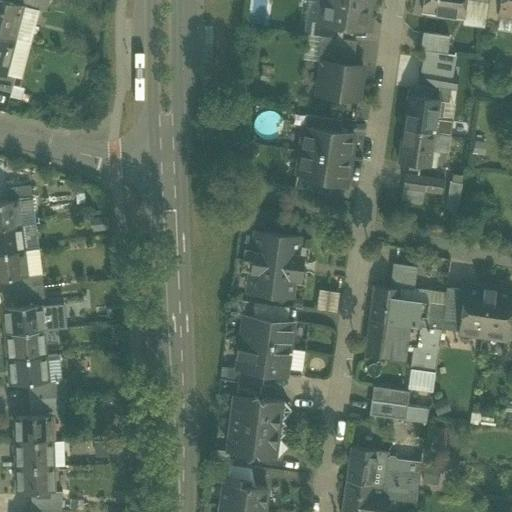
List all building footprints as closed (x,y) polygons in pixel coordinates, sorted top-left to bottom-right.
[(5,0),(0,0),(0,36),(15,40),(19,23),(17,22),(22,5),(22,4),(12,1),(5,0)] [(35,8),(37,0),(12,0),(12,1),(22,4),(22,5),(35,8)] [(305,34),(309,34),(311,21),(319,23),(322,0),(307,0),(303,33),(305,34)] [(368,19),(370,4),(342,0),(322,0),(319,23),(319,24),(343,27),(362,30),(364,19),(368,19)] [(422,0),(421,11),(462,18),(465,0),(422,0)] [(468,0),(465,0),(462,18),(462,25),(483,28),(487,3),(468,0)] [(487,0),(485,19),(497,20),(498,14),(499,0),(487,0)] [(511,0),(499,0),(498,14),(511,15),(511,0)] [(511,15),(498,14),(497,20),(496,31),(511,32),(511,15)] [(321,60),(332,62),(333,53),(353,56),(355,41),(341,39),(343,27),(319,24),(319,23),(311,21),(309,34),(320,36),(316,61),(321,61),(321,60)] [(419,50),(424,51),(448,54),(450,35),(427,32),(421,31),(419,50)] [(301,59),(316,61),(320,36),(309,34),(305,34),(301,59)] [(11,56),(15,40),(0,36),(0,72),(4,74),(9,55),(11,56)] [(456,55),(448,54),(424,51),(422,68),(443,71),(443,74),(453,75),(456,55)] [(316,94),(358,100),(362,66),(352,65),(353,56),(333,53),(332,62),(321,60),(321,61),(316,94)] [(441,74),(443,74),(443,71),(422,68),(420,84),(440,86),(441,74)] [(0,89),(10,92),(14,77),(4,74),(0,72),(0,89)] [(440,86),(457,89),(459,76),(453,75),(443,74),(441,74),(440,86)] [(496,76),(479,74),(476,93),(493,95),(496,76)] [(402,128),(435,133),(439,104),(439,100),(439,98),(407,94),(402,128)] [(455,102),(439,100),(439,104),(443,104),(441,118),(452,119),(455,102)] [(443,104),(439,104),(435,133),(450,135),(452,119),(441,118),(443,104)] [(304,126),(340,131),(341,119),(305,114),(304,126)] [(304,126),(300,150),(350,158),(353,133),(340,131),(304,126)] [(430,166),(431,160),(435,133),(402,128),(398,161),(430,166)] [(450,135),(435,133),(431,160),(435,161),(437,147),(448,149),(450,135)] [(487,144),(473,142),(471,154),(485,156),(487,144)] [(345,187),(350,158),(300,150),(297,174),(332,183),(345,187)] [(4,175),(6,187),(30,185),(28,172),(4,175)] [(294,186),(329,195),(332,183),(297,174),(294,186)] [(403,201),(423,204),(425,192),(427,192),(427,191),(426,190),(427,178),(406,175),(404,189),(403,201)] [(427,191),(443,193),(445,180),(427,178),(426,190),(427,191)] [(449,181),(445,207),(457,209),(461,183),(449,181)] [(6,187),(7,201),(16,199),(16,200),(32,198),(30,185),(6,187)] [(0,201),(0,227),(19,225),(16,200),(16,199),(7,201),(0,201)] [(0,252),(22,250),(19,225),(0,227),(0,252)] [(247,289),(290,295),(292,285),(293,276),(296,276),(300,272),(301,261),(298,256),(296,256),(297,247),(298,237),(255,231),(247,289)] [(324,254),(347,258),(351,235),(327,231),(324,254)] [(22,250),(25,276),(41,274),(38,248),(22,250)] [(25,276),(22,250),(0,252),(0,278),(13,277),(25,276)] [(400,291),(413,293),(414,287),(417,265),(388,261),(384,289),(400,291)] [(42,286),(41,274),(25,276),(13,277),(14,289),(42,286)] [(457,332),(482,335),(489,285),(479,284),(475,287),(464,285),(464,289),(460,314),(457,332)] [(498,286),(489,285),(482,335),(506,339),(508,326),(511,304),(511,295),(511,292),(501,291),(498,286)] [(14,289),(17,306),(40,304),(40,305),(43,304),(42,286),(14,289)] [(368,318),(395,322),(398,300),(400,291),(384,289),(372,287),(368,318)] [(445,292),(414,287),(413,293),(400,291),(398,300),(417,302),(443,306),(445,292)] [(443,312),(460,314),(464,289),(446,287),(445,292),(443,306),(443,312)] [(315,311),(339,314),(342,292),(318,289),(315,311)] [(417,302),(398,300),(395,322),(427,327),(428,317),(429,310),(416,308),(417,302)] [(244,314),(277,318),(279,306),(246,301),(244,314)] [(43,304),(40,305),(42,330),(65,328),(63,302),(43,304)] [(443,306),(417,302),(416,308),(429,310),(428,317),(441,319),(443,312),(443,306)] [(4,307),(6,333),(42,330),(40,305),(40,304),(17,306),(16,306),(4,307)] [(440,329),(441,329),(457,332),(460,314),(443,312),(441,319),(440,329)] [(244,314),(241,341),(237,368),(239,369),(258,371),(284,375),(288,348),(292,320),(277,318),(244,314)] [(427,327),(440,329),(441,319),(428,317),(427,327)] [(440,329),(427,327),(395,322),(368,318),(364,352),(401,358),(402,346),(412,347),(438,350),(441,329),(440,329)] [(6,333),(8,358),(44,355),(42,330),(6,333)] [(435,372),(438,350),(412,347),(409,368),(435,372)] [(59,353),(44,355),(46,380),(61,379),(59,353)] [(46,380),(44,355),(8,358),(10,384),(28,382),(46,381),(46,380)] [(435,372),(409,368),(406,389),(432,392),(435,372)] [(237,382),(260,385),(261,385),(263,375),(258,374),(258,371),(239,369),(237,382)] [(28,382),(29,398),(66,396),(65,379),(61,379),(46,380),(46,381),(28,382)] [(258,396),(260,385),(238,382),(236,393),(258,396)] [(352,396),(368,398),(369,383),(353,382),(352,396)] [(373,386),(371,401),(407,406),(408,391),(373,386)] [(65,414),(66,396),(29,398),(29,415),(50,414),(65,414)] [(451,411),(445,397),(431,403),(437,417),(451,411)] [(257,456),(276,458),(287,449),(279,438),(289,430),(281,420),(292,412),(283,400),(264,398),(260,401),(233,398),(227,448),(254,451),(257,456)] [(404,420),(407,406),(371,401),(369,415),(404,420)] [(412,420),(424,423),(426,412),(413,410),(412,420)] [(14,415),(15,441),(51,440),(50,414),(29,415),(14,415)] [(447,429),(433,427),(430,448),(444,450),(447,429)] [(15,441),(16,466),(52,465),(51,440),(15,441)] [(62,440),(51,440),(52,465),(62,465),(62,440)] [(346,480),(378,484),(380,470),(374,470),(377,450),(350,447),(346,480)] [(387,452),(377,450),(374,470),(380,470),(378,484),(388,486),(417,490),(421,463),(386,458),(387,452)] [(227,464),(228,464),(249,467),(251,456),(229,453),(227,464)] [(441,463),(424,461),(420,481),(437,484),(441,463)] [(250,467),(249,467),(228,464),(226,476),(248,479),(247,484),(254,485),(250,467)] [(53,491),(52,465),(16,466),(16,492),(31,492),(53,491)] [(220,505),(263,511),(267,487),(254,485),(247,484),(248,479),(226,476),(224,475),(220,505)] [(384,511),(386,497),(388,486),(378,484),(346,480),(345,480),(340,511),(384,511)] [(386,497),(415,502),(417,490),(388,486),(386,497)] [(31,492),(29,509),(60,510),(62,491),(53,491),(31,492)]
